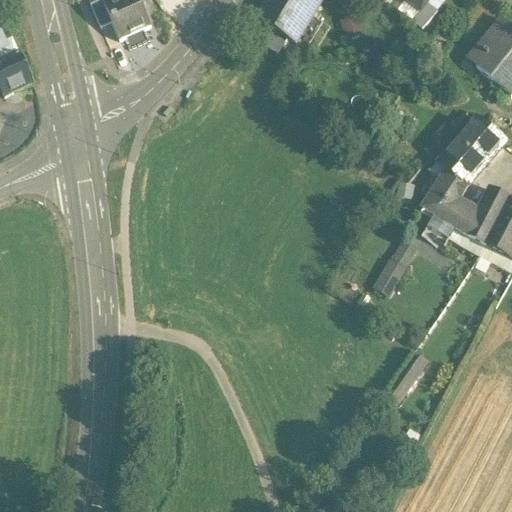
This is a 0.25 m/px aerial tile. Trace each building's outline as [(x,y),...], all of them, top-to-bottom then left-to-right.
[(137,0),(122,0),(103,8),(111,27),(119,45),(151,32),(137,0)] [(276,0),(260,26),(262,28),(286,42),(294,47),(320,6),(309,0),(276,0)] [(430,0),(401,0),(418,14),(419,14),(426,6),(430,0)] [(103,8),(101,3),(89,8),(100,31),(111,27),(103,8)] [(426,6),(419,14),(418,14),(410,24),(422,33),(438,15),(426,6)] [(511,33),(500,24),(477,53),(486,60),(476,72),(511,101),(511,98),(511,33)] [(286,42),(262,28),(253,44),(276,58),(286,42)] [(0,45),(0,63),(18,55),(11,40),(6,43),(0,45)] [(18,55),(0,63),(0,96),(2,100),(32,87),(18,55)] [(476,121),(437,169),(446,175),(447,175),(468,187),(469,188),(469,187),(450,171),(464,155),(483,171),(492,160),(476,147),(489,131),(476,121)] [(505,145),(489,131),(476,147),(492,160),(505,145)] [(483,171),(464,155),(450,171),(469,187),(483,171)] [(468,187),(447,175),(446,175),(431,199),(424,212),(467,241),(485,251),(500,223),(510,202),(490,191),(478,214),(459,204),(468,187)] [(511,203),(510,202),(500,223),(485,251),(508,262),(511,255),(511,203)] [(404,243),(376,292),(389,299),(417,250),(404,243)]
